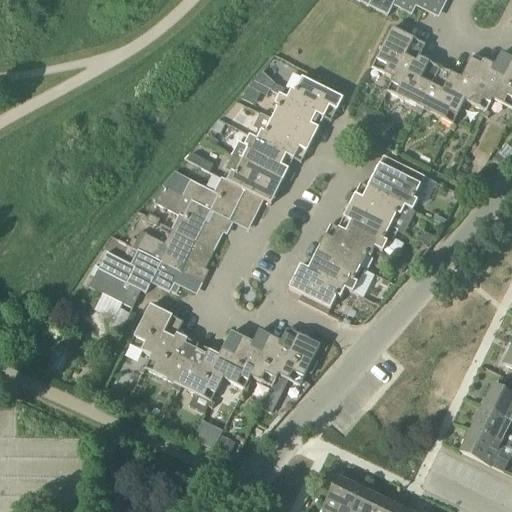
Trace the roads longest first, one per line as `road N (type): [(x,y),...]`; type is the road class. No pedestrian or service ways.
road 1 (residential): [(511,180),(368,350)]
road 2 (residential): [(368,350),(238,511)]
road 3 (residential): [(321,219),(349,171),(340,139),(299,192)]
